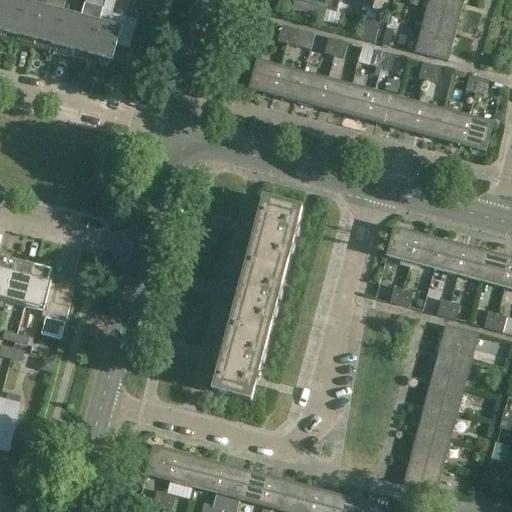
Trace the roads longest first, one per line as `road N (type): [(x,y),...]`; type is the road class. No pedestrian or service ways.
road 1 (residential): [(103,402),(278,450),(298,444),(311,429),(371,189)]
road 2 (residential): [(371,189),(173,136)]
road 3 (residential): [(175,129),(0,82)]
road 4 (residential): [(103,402),(141,251)]
road 5 (residential): [(0,214),(141,251)]
road 6 (residential): [(500,223),(371,189)]
road 7 (residential): [(175,129),(209,0)]
